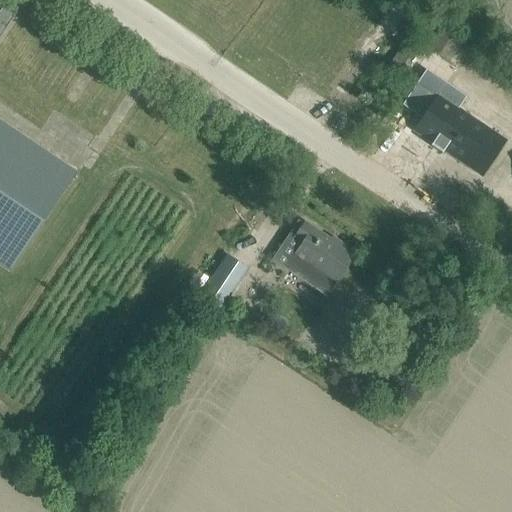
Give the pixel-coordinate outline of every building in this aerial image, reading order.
[(0,36),(16,12),(4,4),(0,10),(0,36)] [(447,62),(460,42),(442,29),(428,50),(447,62)] [(444,82),(425,70),(416,84),(434,96),(444,82)] [(441,152),(443,149),(469,167),(491,134),(438,98),(416,131),(433,143),(432,146),(441,152)] [(0,122),(0,267),(9,273),(76,174),(0,122)] [(304,223),(303,225),(294,238),(302,244),(295,255),(287,266),(327,293),(335,282),(355,253),(339,242),(337,245),(304,223)] [(247,300),(261,280),(243,268),(230,288),(247,300)]
